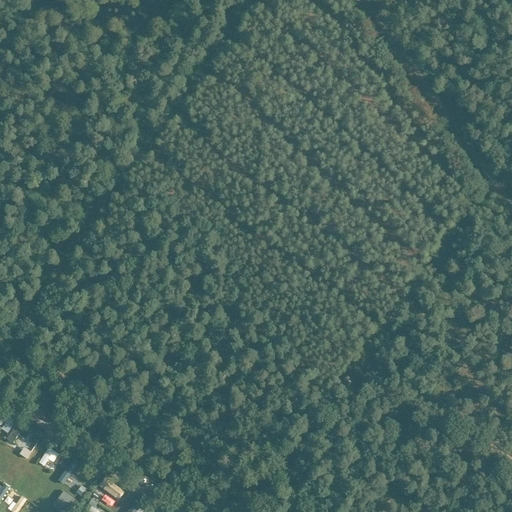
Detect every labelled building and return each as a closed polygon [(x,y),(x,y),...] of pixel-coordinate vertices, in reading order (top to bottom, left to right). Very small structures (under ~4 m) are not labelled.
[(10,419),(5,426),(9,429),(15,423),(10,419)] [(30,465),(43,472),(52,455),(39,448),(30,465)] [(64,457),(59,463),(65,467),(69,460),(64,457)] [(102,484),(99,489),(106,492),(109,487),(102,484)] [(90,495),(87,503),(106,510),(109,502),(90,495)] [(15,496),(8,504),(0,497),(0,508),(4,511),(10,511),(20,501),(15,496)] [(128,501),(117,511),(132,511),(136,508),(128,501)]
